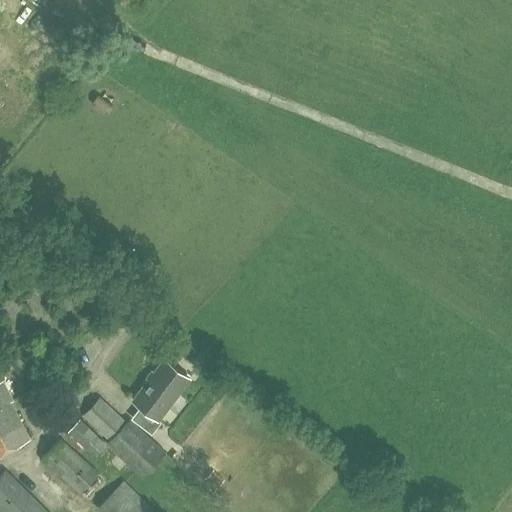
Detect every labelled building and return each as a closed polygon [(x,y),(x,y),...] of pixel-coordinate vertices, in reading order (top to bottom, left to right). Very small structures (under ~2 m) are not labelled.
[(24,15),(46,28),(52,18),(30,6),(24,15)] [(27,23),(22,32),(41,42),(46,32),(27,23)] [(55,25),(48,35),(69,49),(75,39),(55,25)] [(50,38),(43,48),(65,63),(72,53),(50,38)] [(149,380),(133,401),(140,406),(158,420),(190,378),(165,359),(155,372),(149,380)] [(0,453),(30,439),(12,401),(14,400),(4,380),(0,381),(0,453)] [(127,424),(99,399),(84,415),(112,440),(125,426),(127,424)] [(94,456),(106,442),(98,435),(80,419),(68,432),(86,448),(94,456)] [(130,420),(127,424),(125,426),(112,440),(108,444),(143,477),(165,453),(130,420)] [(81,493),(99,473),(60,438),(42,459),(81,493)] [(0,508),(3,511),(47,511),(5,470),(0,475),(0,508)] [(213,472),(205,480),(206,481),(215,490),(223,482),(213,472)]
